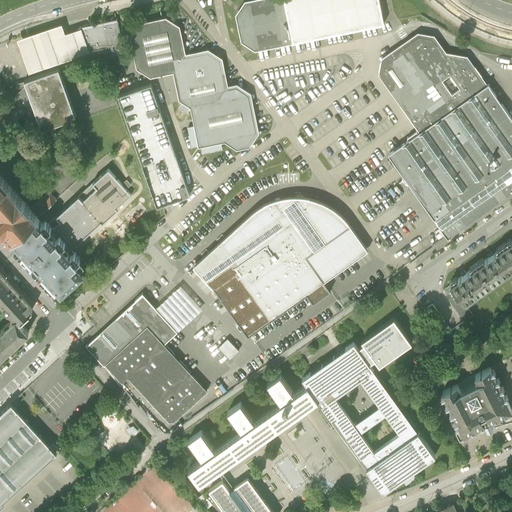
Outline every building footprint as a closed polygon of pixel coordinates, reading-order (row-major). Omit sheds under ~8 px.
[(244,0),(235,14),(241,41),(255,50),(293,42),(293,41),(326,34),(384,22),(379,0),(244,0)] [(237,149),(249,147),(259,132),(251,93),(237,83),(228,85),(225,71),(223,57),(208,48),(185,53),(179,25),(166,16),(139,21),(130,35),(136,67),(150,76),(173,72),(179,100),(190,107),(198,147),(225,141),(237,149)] [(117,20),(80,28),(89,51),(107,47),(109,56),(124,53),(117,20)] [(62,23),(17,38),(23,55),(29,73),(73,58),(72,57),(89,51),(80,28),(71,31),(65,33),(62,23)] [(378,74),(420,132),(488,84),(467,55),(446,51),(434,34),(418,32),(399,45),(382,57),(378,74)] [(59,68),(25,80),(27,87),(31,97),(42,129),(76,118),(76,116),(75,117),(58,69),(59,69),(59,68)] [(157,206),(190,194),(151,83),(118,95),(157,206)] [(511,191),(511,117),(488,84),(420,132),(389,154),(448,237),(511,191)] [(6,104),(0,109),(0,121),(1,123),(31,97),(27,87),(26,87),(6,104)] [(131,196),(108,170),(49,224),(45,220),(42,223),(37,217),(12,240),(23,252),(22,253),(32,264),(33,263),(43,273),(42,274),(56,290),(57,289),(61,293),(69,286),(70,287),(91,268),(80,257),(80,258),(72,250),(101,224),(102,225),(118,211),(116,209),(131,196)] [(0,229),(11,241),(12,240),(37,217),(56,202),(49,193),(30,210),(0,176),(0,229)] [(251,214),(195,266),(213,286),(248,335),(307,294),(313,303),(330,291),(331,290),(324,281),(368,249),(350,224),(349,224),(343,217),(337,212),(331,207),(323,203),(315,200),(308,198),(300,197),(293,197),(294,198),(289,201),(284,205),(279,199),(271,201),(263,205),(257,209),(251,214)] [(477,264),(492,285),(511,270),(511,254),(505,245),(477,264)] [(454,289),(465,304),(492,285),(477,264),(450,284),(454,289)] [(0,301),(16,319),(17,317),(20,320),(34,307),(22,294),(0,270),(0,301)] [(180,285),(157,307),(178,330),(202,309),(180,285)] [(454,289),(446,295),(465,321),(473,316),(465,304),(454,289)] [(177,331),(143,294),(128,307),(125,307),(125,310),(105,328),(101,328),(101,332),(86,345),(104,365),(106,364),(121,381),(128,376),(169,421),(174,421),(207,391),(164,343),(177,331)] [(452,331),(451,331),(433,304),(424,310),(443,337),(452,331)] [(210,425),(195,435),(209,455),(195,464),(206,479),(326,396),(376,465),(428,428),(379,360),(384,356),(388,361),(420,338),(403,314),(370,336),(372,339),(367,343),(362,337),(311,373),(313,376),(300,385),(288,367),(273,378),(287,398),(264,413),(252,395),(236,406),(249,425),(223,443),(210,425)] [(16,319),(0,332),(0,356),(18,341),(29,330),(20,320),(17,317),(16,319)] [(471,331),(464,322),(451,331),(452,331),(458,340),(471,331)] [(229,337),(220,345),(232,357),(241,349),(229,337)] [(454,422),(457,421),(459,427),(456,429),(460,436),(461,436),(465,437),(465,434),(471,431),(474,433),(475,430),(480,427),(483,428),(484,425),(486,424),(488,427),(491,426),(494,424),(494,422),(495,421),(497,423),(498,420),(505,419),(507,420),(509,418),(511,416),(511,407),(506,397),(509,396),(507,393),(505,394),(502,388),(504,387),(503,384),(501,385),(498,380),(500,378),(499,376),(497,377),(494,370),(496,369),(495,367),(492,368),(491,365),(474,373),(477,380),(461,388),(458,381),(441,389),(443,393),(440,394),(441,396),(444,395),(447,401),(445,403),(446,405),(448,404),(451,410),(449,411),(450,414),(453,413),(456,419),(453,420),(454,422)] [(0,500),(55,451),(10,402),(0,411),(0,500)] [(445,451),(428,428),(376,465),(393,488),(445,451)] [(238,486),(231,475),(218,484),(237,511),(284,511),(258,473),(238,486)]
